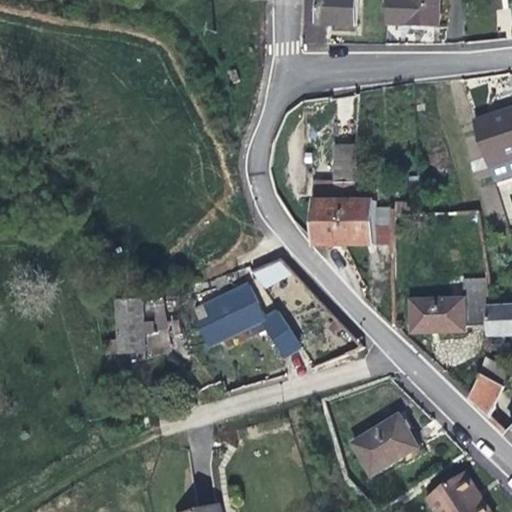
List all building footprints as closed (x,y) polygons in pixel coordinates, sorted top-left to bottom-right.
[(305,0),(304,41),(326,42),(327,23),(357,24),(358,0),(305,0)] [(387,0),(386,24),(443,25),(443,0),(387,0)] [(511,106),(493,113),(495,117),(511,111),(511,106)] [(493,113),(474,118),(495,182),(511,176),(511,111),(495,117),(493,113)] [(353,181),(355,143),(335,143),(333,188),(317,188),(317,201),(313,201),(312,242),(312,246),(343,246),(376,246),(376,244),(391,244),(393,209),(375,208),(375,201),(373,201),(373,194),(353,193),(353,181)] [(253,274),(264,291),(290,272),(279,256),(253,274)] [(488,307),(487,277),(461,278),(462,295),(408,297),(409,332),(464,331),(464,325),(489,325),(488,307)] [(298,356),(287,326),(272,331),(253,285),(191,312),(205,346),(253,330),(255,336),(267,332),(278,362),(298,356)] [(119,356),(105,356),(108,368),(167,352),(162,298),(150,299),(150,293),(138,294),(138,301),(114,302),(119,356)] [(511,306),(488,307),(489,325),(489,336),(511,335),(511,306)] [(480,374),(469,400),(489,418),(503,386),(480,374)] [(374,478),(421,448),(399,415),(354,445),(374,478)] [(493,511),(466,470),(428,497),(437,511),(493,511)]
